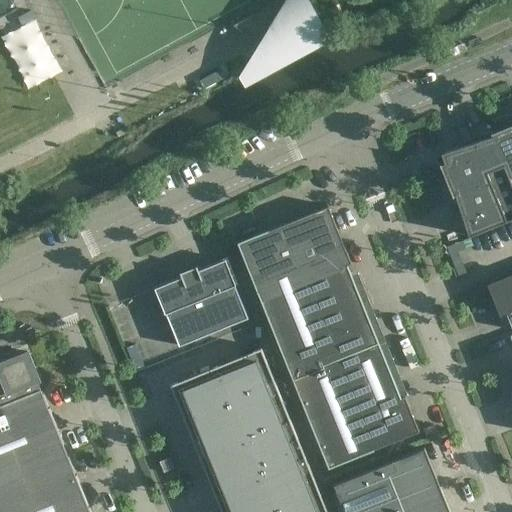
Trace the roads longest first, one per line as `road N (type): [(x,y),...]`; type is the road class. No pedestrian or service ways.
road 1 (unclassified): [(502,511),(346,124)]
road 2 (tertiary): [(44,264),(346,124)]
road 3 (unclassified): [(143,511),(44,264)]
road 4 (tertiary): [(346,124),(511,55)]
